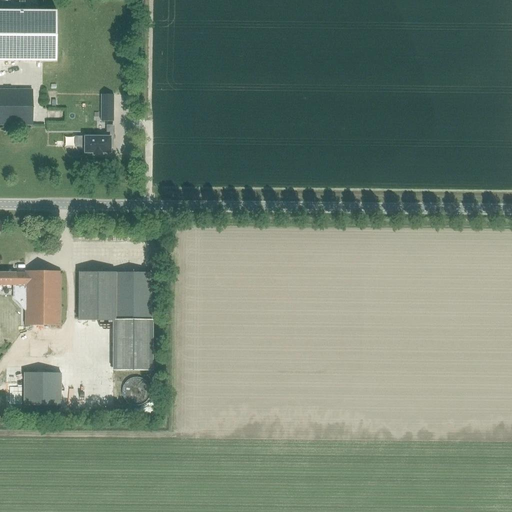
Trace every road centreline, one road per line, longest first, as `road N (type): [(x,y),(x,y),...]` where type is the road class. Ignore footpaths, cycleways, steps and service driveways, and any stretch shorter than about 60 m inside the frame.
road 1 (unclassified): [(511,209),(0,204)]
road 2 (unknown): [(0,380),(67,333),(72,205)]
